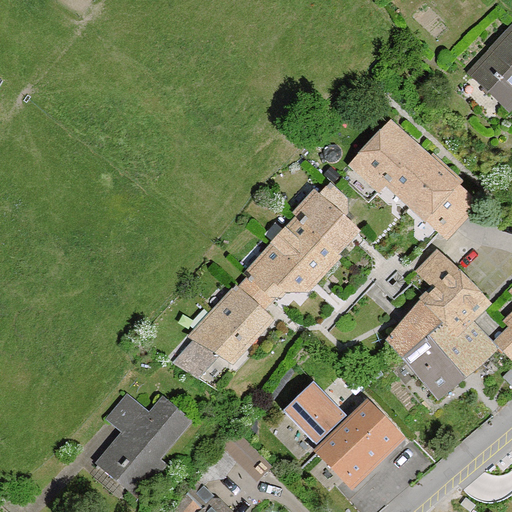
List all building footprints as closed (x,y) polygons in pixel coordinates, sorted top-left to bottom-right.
[(508,109),(511,104),(511,34),(473,77),(508,109)] [(388,184),(419,151),(409,142),(403,148),(385,132),(361,158),(366,162),(359,170),(381,192),(388,184)] [(413,208),(444,175),(419,151),(388,184),(413,208)] [(470,199),(444,175),(413,208),(440,232),(470,199)] [(298,216),(301,219),(335,251),(354,230),(344,220),(349,216),(349,207),(332,191),(334,188),(331,185),(319,198),(317,195),(298,216)] [(274,244),(277,246),(315,282),(340,256),(335,251),(301,219),(288,233),(286,232),(274,244)] [(277,246),(248,277),(250,278),(272,299),(278,299),(284,292),(306,292),(315,282),(277,246)] [(459,338),(474,323),(469,318),(477,309),(485,301),(438,255),(421,272),(438,289),(389,345),(399,354),(395,358),(399,365),(405,360),(447,325),(459,338)] [(272,299),(250,278),(238,290),(261,311),(272,299)] [(215,315),(217,317),(244,342),(268,317),(261,311),(238,290),(236,288),(232,294),(232,296),(215,315)] [(244,342),(217,317),(194,341),(220,357),(232,364),(248,346),(244,342)] [(447,325),(405,360),(437,399),(481,366),(495,347),(497,346),(495,344),(474,323),(459,338),(447,325)] [(503,336),(495,344),(497,346),(511,360),(511,327),(503,336)] [(220,357),(194,341),(175,362),(199,378),(220,357)] [(317,445),(347,416),(313,382),(284,411),(317,445)] [(108,420),(125,435),(127,432),(134,438),(151,416),(128,397),(108,420)] [(141,494),(165,464),(159,459),(191,421),(165,400),(151,416),(134,438),(127,432),(125,435),(102,462),(141,494)] [(370,404),(320,453),(350,484),(400,435),(370,404)] [(272,469),(236,431),(223,449),(237,463),(257,484),(272,469)] [(237,463),(223,449),(203,474),(210,480),(202,488),(211,497),(237,463)] [(196,483),(202,488),(210,480),(203,474),(196,483)] [(225,511),(211,497),(202,488),(196,483),(174,511),(225,511)]
